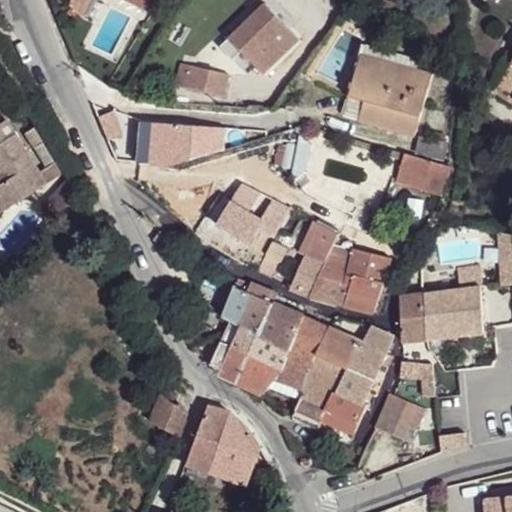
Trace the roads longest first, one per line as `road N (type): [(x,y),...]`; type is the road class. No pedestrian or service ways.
road 1 (residential): [(25,0),(192,377),(244,405),(284,457),(305,511)]
road 2 (residential): [(511,457),(326,511)]
road 3 (track): [(153,511),(206,390)]
